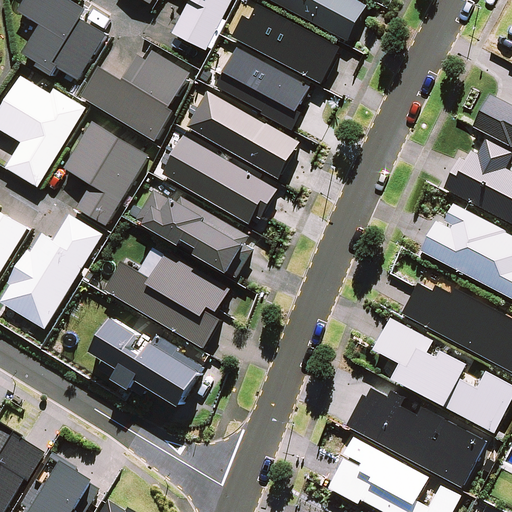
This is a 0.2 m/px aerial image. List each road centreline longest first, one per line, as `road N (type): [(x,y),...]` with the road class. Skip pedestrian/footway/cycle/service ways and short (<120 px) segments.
road 1 (residential): [(244,494),(377,154),(455,0)]
road 2 (residential): [(0,351),(244,494)]
